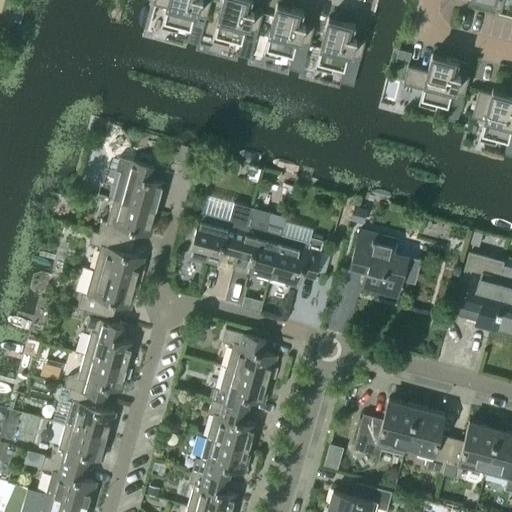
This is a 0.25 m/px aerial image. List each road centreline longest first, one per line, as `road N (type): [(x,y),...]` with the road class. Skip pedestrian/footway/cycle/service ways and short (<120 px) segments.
road 1 (residential): [(111,511),(169,304)]
road 2 (residential): [(511,395),(328,347)]
road 3 (residential): [(285,511),(328,347)]
road 4 (residential): [(328,347),(169,304)]
road 5 (residential): [(169,304),(155,282),(181,188)]
